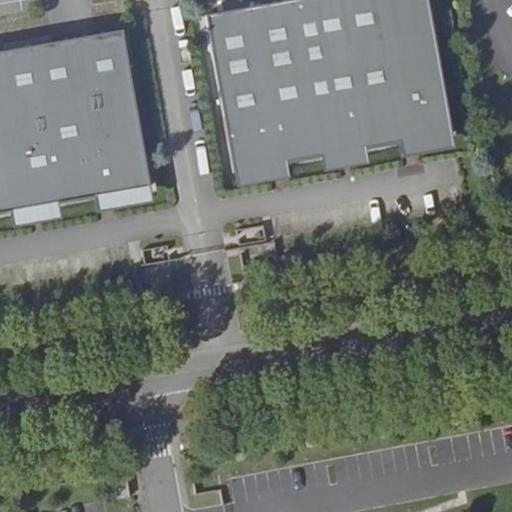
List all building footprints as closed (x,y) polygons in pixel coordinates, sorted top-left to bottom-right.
[(295,0),(205,16),(233,174),(285,165),(284,163),(319,157),(319,158),(364,151),(364,149),(398,143),(399,144),(450,135),(426,0),(295,0)] [(0,52),(0,213),(9,212),(9,213),(57,205),(56,203),(94,197),(94,198),(149,188),(121,31),(0,52)] [(272,257),(274,268),(293,265),(291,254),(272,257)] [(123,284),(104,288),(106,298),(125,295),(123,284)] [(128,491),(125,472),(114,474),(117,492),(128,491)]
